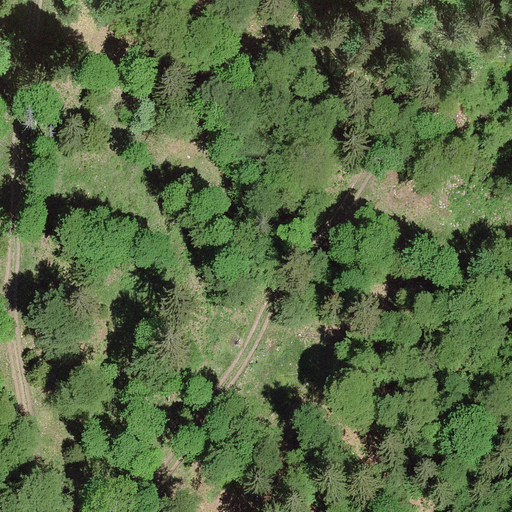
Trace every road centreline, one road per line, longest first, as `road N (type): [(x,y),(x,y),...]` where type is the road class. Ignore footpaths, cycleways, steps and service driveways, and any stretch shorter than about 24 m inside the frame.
road 1 (track): [(131,511),(208,415),(278,293),(401,127),(436,10)]
road 2 (track): [(38,0),(12,307),(47,511)]
